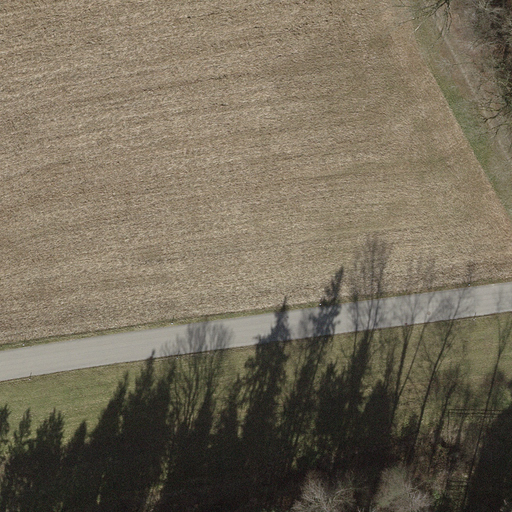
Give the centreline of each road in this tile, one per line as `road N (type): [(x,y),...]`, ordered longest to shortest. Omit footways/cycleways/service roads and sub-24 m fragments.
road 1 (tertiary): [(0,368),(511,298)]
road 2 (track): [(511,164),(423,0)]
